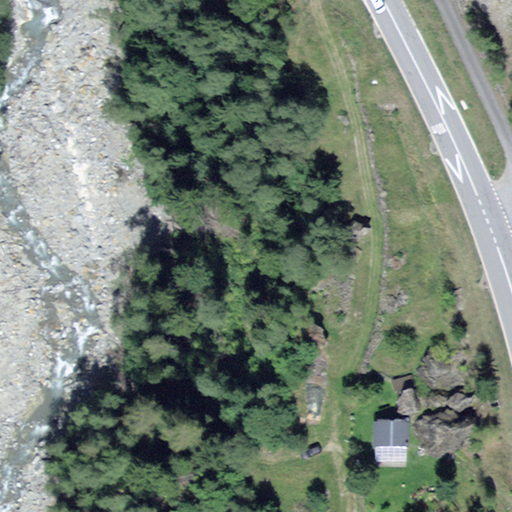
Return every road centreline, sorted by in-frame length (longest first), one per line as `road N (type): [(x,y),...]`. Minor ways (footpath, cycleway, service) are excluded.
road 1 (track): [(305,16),(319,19),(341,73),(375,224),(372,291),(336,422),(349,511)]
road 2 (secondary): [(511,298),(487,218),(382,0)]
road 3 (track): [(441,0),(511,154)]
